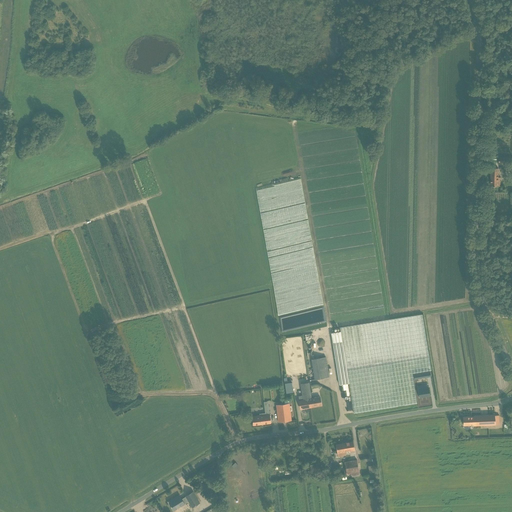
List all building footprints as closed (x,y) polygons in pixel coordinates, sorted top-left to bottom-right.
[(498,168),(496,168),(491,168),(491,186),(500,186),(500,178),(498,178),(498,168)] [(341,331),(331,333),(333,345),(335,356),(337,373),(339,385),(349,383),(354,413),(398,406),(417,403),(412,373),(419,372),(431,370),(422,314),(410,316),(340,327),(341,331)] [(329,377),(326,357),(311,360),(314,380),(329,377)] [(292,382),(285,383),(286,393),(293,392),(292,382)] [(299,400),(300,404),(300,409),(309,408),(308,395),(311,394),(309,383),(301,384),(302,396),(299,396),(299,400)] [(428,384),(417,386),(419,398),(430,396),(428,384)] [(308,395),(309,408),(322,406),(321,401),(320,397),(312,398),(311,394),(308,395)] [(289,403),(276,405),(278,417),(278,422),(291,421),(291,416),(289,403)] [(271,423),(270,414),(256,416),(256,417),(252,417),(253,425),(271,423)] [(463,417),(463,422),(463,425),(474,425),(474,426),(495,425),(495,424),(499,424),(499,415),(495,416),(495,415),(473,416),(473,417),(463,417)] [(355,450),(354,446),(353,441),(344,443),(345,452),(355,450)] [(345,452),(344,443),(336,444),(337,449),(338,456),(345,455),(345,452)] [(350,461),(352,473),(359,472),(357,460),(350,461)] [(172,507),(172,508),(174,511),(185,504),(189,501),(192,507),(200,503),(196,496),(193,492),(186,496),(186,497),(182,499),(180,497),(169,503),(171,506),(171,507),(172,507)]
